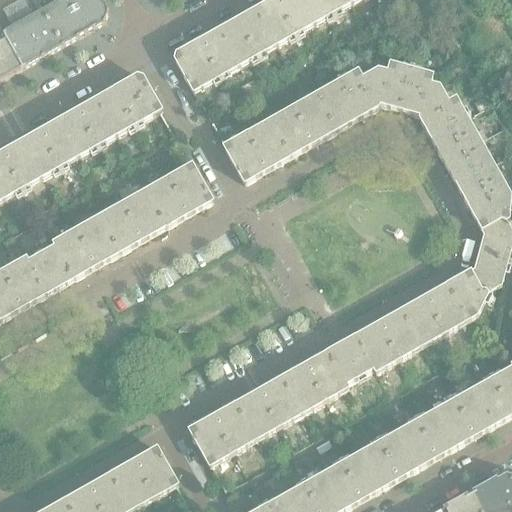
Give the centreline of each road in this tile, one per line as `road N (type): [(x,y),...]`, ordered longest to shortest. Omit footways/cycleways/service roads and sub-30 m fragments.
road 1 (residential): [(165,434),(466,256),(395,126),(247,209)]
road 2 (residential): [(0,345),(247,209)]
road 3 (residential): [(247,209),(146,34)]
road 4 (residential): [(165,434),(29,508),(0,498)]
road 5 (residential): [(0,120),(146,34)]
road 6 (residential): [(511,447),(398,511)]
